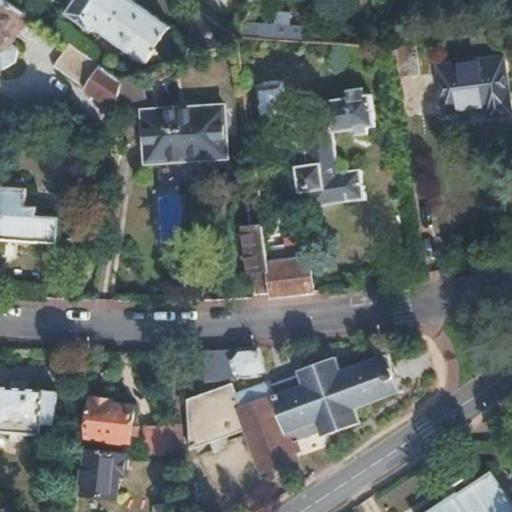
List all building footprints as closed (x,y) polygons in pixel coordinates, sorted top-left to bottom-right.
[(31,15),(8,0),(0,0),(0,64),(3,67),(13,60),(16,47),(11,42),(31,15)] [(97,27),(147,62),(171,27),(132,0),(78,0),(70,13),(95,30),(97,27)] [(190,56),(238,37),(240,37),(219,22),(197,6),(190,56)] [(308,39),(308,28),(294,27),(294,14),(278,14),(277,25),(270,25),(268,40),(282,41),(308,43),(308,39)] [(421,77),(415,41),(391,45),(397,81),(421,77)] [(125,81),(85,53),(72,44),(57,65),(120,110),(121,105),(125,81)] [(511,117),(511,95),(505,57),(441,67),(449,120),(488,114),(490,121),(511,117)] [(152,94),(150,71),(125,81),(121,105),(152,94)] [(286,120),(284,88),(256,90),(259,122),(286,120)] [(378,128),(375,97),(318,104),(320,124),(305,126),(309,167),(299,168),(302,193),(312,192),(314,207),(366,201),(362,170),(343,172),(338,132),(378,128)] [(228,156),(223,103),(145,111),(150,163),(228,156)] [(0,238),(62,242),(63,217),(41,216),(41,206),(30,205),(31,188),(0,186),(0,238)] [(159,246),(179,245),(179,196),(159,197),(159,246)] [(272,263),(263,199),(252,200),(255,226),(247,227),(257,297),(276,295),(272,263)] [(319,292),(314,257),(272,263),(276,295),(279,295),(319,292)] [(270,375),(259,348),(245,349),(221,349),(208,350),(211,380),(270,375)] [(404,392),(391,356),(342,372),(337,358),(299,371),(301,376),(305,386),(277,395),(273,385),(272,381),(236,393),(232,384),(191,398),(193,448),(248,430),(264,473),(300,460),(293,444),(289,432),(317,423),(321,434),(322,437),(360,424),(356,410),(404,392)] [(277,395),(305,386),(301,376),(273,385),(277,395)] [(57,424),(58,391),(0,386),(0,431),(41,435),(42,422),(57,424)] [(92,435),(133,439),(136,406),(115,404),(115,401),(96,399),(92,435)] [(321,434),(317,423),(289,432),(293,444),(321,434)] [(182,450),(181,424),(167,425),(168,451),(182,450)] [(168,451),(167,425),(148,426),(149,454),(168,456),(168,451)] [(91,451),(87,492),(120,497),(122,475),(126,476),(128,455),(91,451)] [(511,511),(511,497),(494,470),(461,492),(460,490),(427,511),(511,511)]
